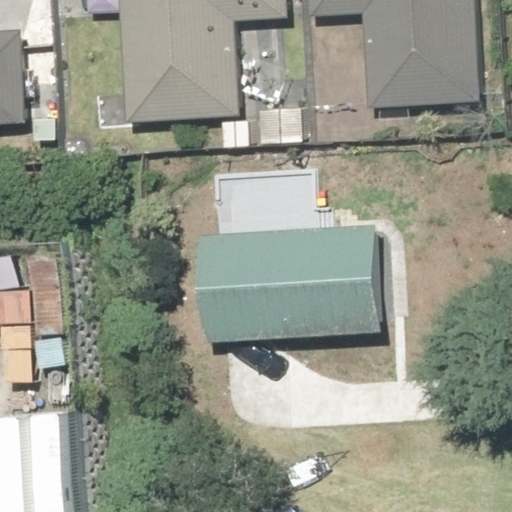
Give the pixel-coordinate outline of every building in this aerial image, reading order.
[(310,6),(310,0),(140,0),(143,110),(259,104),(257,9),(310,6)] [(490,0),(320,0),(320,3),(374,1),(379,96),(496,92),(490,0)] [(26,34),(0,35),(0,134),(30,134),(26,34)] [(313,111),(262,111),(262,149),(312,150),(313,111)] [(217,229),(224,327),(392,316),(386,218),(217,229)]
